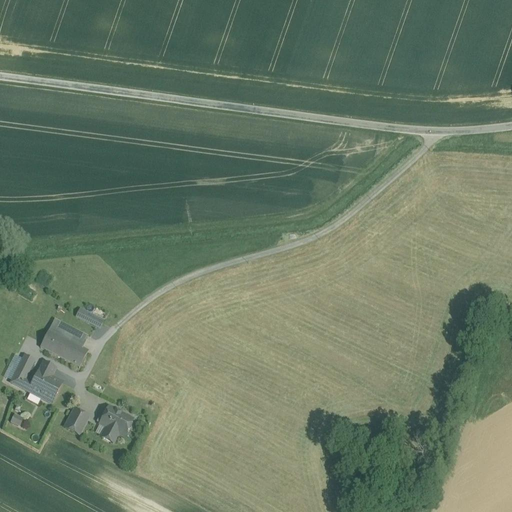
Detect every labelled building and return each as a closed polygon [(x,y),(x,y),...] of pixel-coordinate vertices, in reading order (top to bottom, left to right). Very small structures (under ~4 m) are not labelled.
[(104,323),(80,310),(76,317),(100,330),(104,323)] [(48,333),(82,350),(87,339),(54,322),(48,333)] [(82,350),(48,333),(40,349),(80,370),(88,353),(82,350)] [(15,377),(25,382),(34,363),(24,358),(15,377)] [(15,377),(11,385),(52,406),(63,384),(51,378),(55,371),(43,364),(32,386),(25,382),(15,377)] [(103,420),(99,418),(96,424),(107,429),(101,439),(113,445),(118,435),(124,438),(132,422),(120,416),(122,413),(116,410),(115,413),(108,409),(103,420)] [(74,412),(65,430),(79,437),(88,419),(74,412)] [(14,417),(11,424),(18,427),(21,420),(14,417)]
